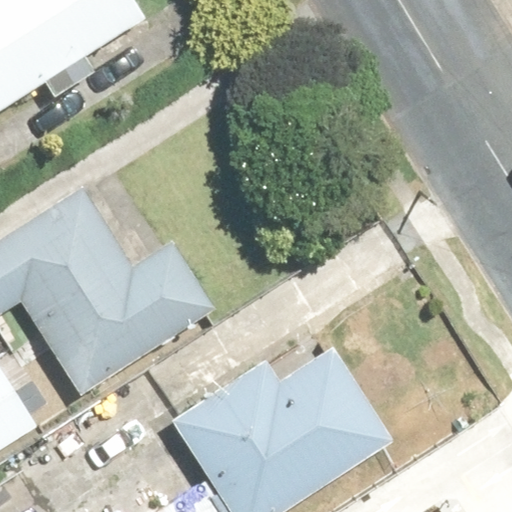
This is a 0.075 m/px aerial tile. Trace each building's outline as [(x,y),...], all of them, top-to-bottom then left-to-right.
[(0,0),(0,118),(139,25),(122,0),(0,0)] [(45,349),(78,396),(207,306),(160,238),(137,254),(86,181),(0,241),(0,335),(21,366),(45,349)] [(284,511),(385,445),(322,352),(274,384),(257,359),(168,419),(215,489),(180,511),(284,511)] [(0,451),(41,423),(0,363),(0,451)] [(109,511),(86,478),(62,495),(73,511),(166,511),(163,506),(153,511),(109,511)]
